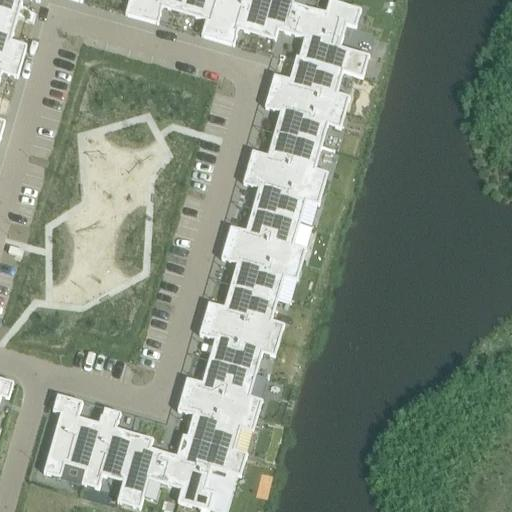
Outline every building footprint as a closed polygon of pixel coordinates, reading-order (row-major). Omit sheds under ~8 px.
[(0,0),(0,16),(17,21),(23,0),(24,0),(39,4),(40,0),(0,0)] [(124,0),(129,1),(125,17),(141,22),(147,0),(124,0)] [(147,0),(141,22),(158,26),(162,11),(184,17),(188,0),(147,0)] [(188,0),(184,17),(206,23),(201,39),(217,43),(229,0),(188,0)] [(229,0),(217,43),(234,48),(238,32),(260,39),(270,0),(229,0)] [(270,0),(260,39),(275,43),(278,34),(304,41),(306,31),(321,35),(327,16),(326,15),(293,6),(294,0),(270,0)] [(300,60),(300,61),(343,74),(343,75),(363,81),(369,58),(340,49),(346,27),(356,30),(361,12),(329,3),(326,15),(327,16),(321,35),(306,31),(304,41),(306,42),(300,60)] [(0,57),(22,64),(27,48),(11,43),(17,21),(0,16),(0,57)] [(0,57),(0,81),(2,76),(17,80),(22,64),(0,57)] [(274,78),(269,94),(345,116),(350,99),(337,96),(343,75),(343,74),(300,61),(300,60),(297,60),(291,82),(274,78)] [(269,94),(264,110),(280,115),(274,136),(322,150),(328,128),(340,132),(345,116),(269,94)] [(252,153),(247,170),(323,192),(328,175),(315,172),(322,150),(274,136),(267,158),(252,153)] [(247,170),(243,186),(258,190),(252,212),(300,226),(306,204),(319,208),(323,192),(247,170)] [(230,229),(225,246),(302,268),(306,251),(293,248),(300,226),(252,212),(246,234),(230,229)] [(225,246),(221,262),(236,267),(230,288),(278,302),(284,280),(297,284),(302,268),(225,246)] [(208,305),(204,322),(280,343),(284,327),(272,323),(278,302),(230,288),(224,310),(208,305)] [(204,322),(199,338),(214,342),(208,364),(256,378),(262,356),(275,360),(280,343),(204,322)] [(187,381),(182,398),(258,419),(262,403),(250,399),(256,378),(208,364),(202,386),(187,381)] [(0,401),(1,399),(9,401),(13,385),(0,380),(0,401)] [(60,416),(43,476),(61,481),(64,468),(85,474),(86,474),(100,426),(99,426),(78,420),(83,405),(57,398),(53,414),(60,416)] [(182,398),(177,414),(193,418),(187,439),(186,440),(234,454),(235,453),(240,432),(253,436),(258,419),(182,398)] [(85,474),(81,486),(99,492),(103,479),(123,485),(124,485),(138,437),(116,431),(121,416),(104,411),(102,419),(101,418),(99,426),(100,426),(86,474),(85,474)] [(123,485),(117,505),(140,511),(149,483),(181,492),(183,493),(188,472),(174,468),(177,459),(150,451),(153,442),(138,437),(124,485),(123,485)] [(177,459),(174,468),(188,472),(183,493),(181,492),(178,505),(201,511),(209,511),(214,496),(205,493),(211,471),(241,479),(247,456),(235,453),(234,454),(186,440),(187,439),(183,438),(177,459)]
